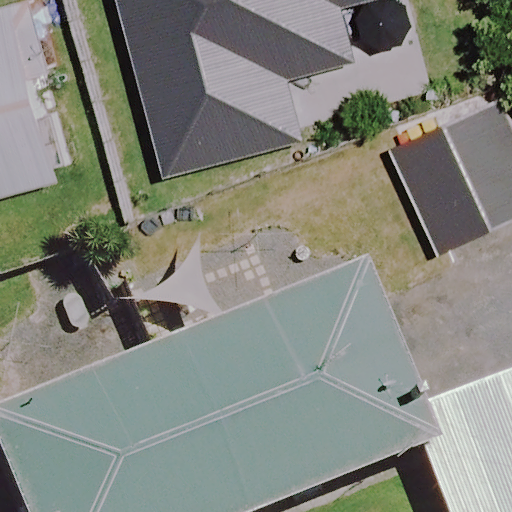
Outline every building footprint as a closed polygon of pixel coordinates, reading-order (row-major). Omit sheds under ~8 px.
[(27,0),(0,7),(0,200),(69,181),(41,80),(61,75),(39,0),(27,0)] [(289,144),(272,92),(181,121),(198,173),(289,144)] [(439,112),(381,137),(437,265),(494,239),(439,112)] [(384,429),(400,423),(351,299),(335,305),(329,288),(0,417),(0,511),(288,511),(400,468),(384,429)] [(511,511),(511,405),(506,388),(394,430),(424,511),(511,511)]
